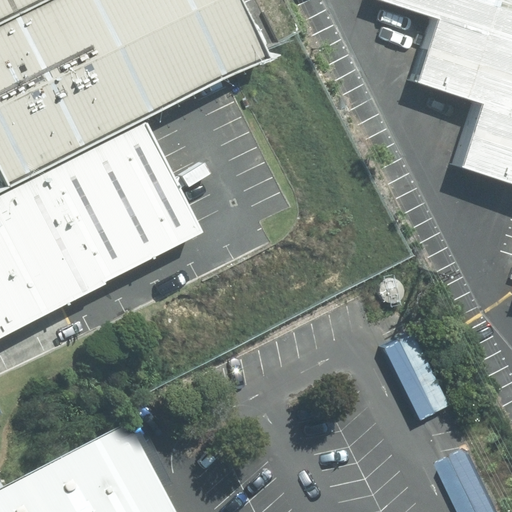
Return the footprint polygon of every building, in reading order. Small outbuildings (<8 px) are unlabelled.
[(247,61),(216,0),(26,0),(0,13),(0,184),(32,169),(128,120),(247,61)] [(0,0),(0,13),(26,0),(0,0)] [(405,85),(469,106),(445,169),(511,192),(511,297),(511,298),(511,0),(361,0),(362,0),(426,21),(405,85)] [(128,120),(32,169),(0,185),(0,329),(187,235),(128,120)] [(0,511),(136,511),(93,430),(0,479),(0,511)]
